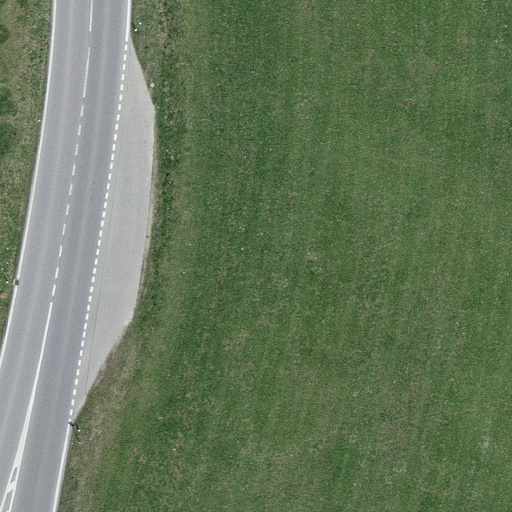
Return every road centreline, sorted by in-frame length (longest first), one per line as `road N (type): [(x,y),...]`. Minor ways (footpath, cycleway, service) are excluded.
road 1 (primary): [(45,332),(91,0)]
road 2 (primary): [(24,511),(45,332)]
road 3 (primary): [(45,332),(0,457)]
